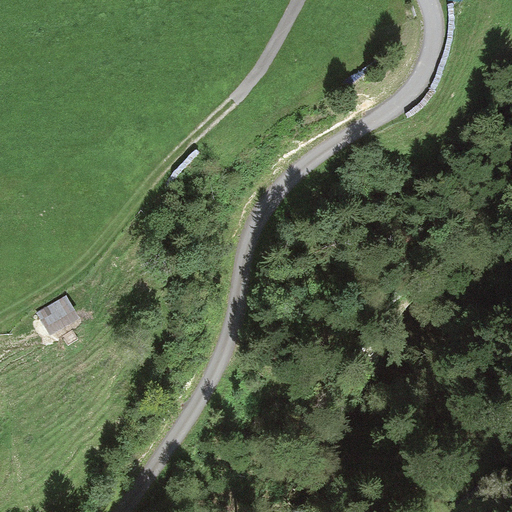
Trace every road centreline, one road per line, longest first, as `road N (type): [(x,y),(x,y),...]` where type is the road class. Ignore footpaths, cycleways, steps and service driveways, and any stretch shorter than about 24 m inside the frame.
road 1 (unclassified): [(126,511),(220,358),(260,211),(312,159),(416,86),(432,49),(427,0)]
road 2 (track): [(298,0),(237,97),(141,190)]
